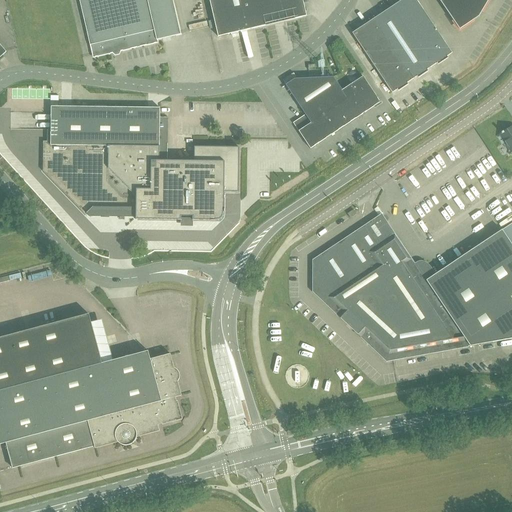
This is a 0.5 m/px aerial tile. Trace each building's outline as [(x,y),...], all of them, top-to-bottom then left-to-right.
[(79,0),(93,58),(158,43),(157,40),(181,34),(172,0),(79,0)] [(209,0),(218,36),(306,16),(302,0),(209,0)] [(401,0),(395,4),(435,64),(452,53),(416,0),(401,0)] [(488,0),(439,0),(459,30),(479,16),(488,0)] [(435,64),(395,4),(372,20),(394,53),(412,80),(435,64)] [(394,53),(372,20),(352,33),(374,66),(394,53)] [(394,53),(374,66),(392,93),(412,80),(394,53)] [(333,77),(294,79),(285,85),(305,114),(293,123),(310,149),(380,102),(363,76),(342,90),(333,77)] [(43,141),(43,171),(86,215),(87,214),(89,217),(94,212),(133,213),(133,217),(135,217),(135,219),(181,220),(181,216),(181,212),(192,212),(192,216),(192,220),(215,220),(217,220),(219,219),(221,218),(222,216),(222,214),(223,212),(224,192),(238,192),(239,147),(194,147),(194,161),(159,160),(160,144),(168,144),(168,117),(160,117),(160,108),(51,106),(50,141),(43,141)] [(511,126),(503,132),(503,131),(501,132),(501,133),(500,134),(511,151),(511,126)] [(350,218),(356,214),(353,210),(347,214),(350,218)] [(310,260),(310,293),(335,316),(338,314),(347,323),(345,325),(349,328),(351,327),(360,335),(357,338),(382,361),(459,348),(511,337),(511,222),(501,230),(499,231),(432,276),(432,275),(427,268),(425,266),(418,262),(416,262),(414,263),(413,264),(412,264),(379,214),(310,260)] [(9,284),(17,282),(16,276),(0,281),(0,291),(10,289),(9,284)] [(0,310),(0,332),(17,328),(11,307),(0,310)] [(0,337),(0,444),(6,443),(12,468),(94,446),(95,448),(118,442),(121,444),(125,445),(129,445),(132,444),(135,441),(136,437),(159,431),(158,425),(161,424),(162,425),(182,419),(177,401),(176,401),(175,397),(181,395),(170,354),(150,359),(148,351),(102,363),(88,314),(0,337)] [(104,317),(94,320),(100,345),(111,342),(104,317)]
